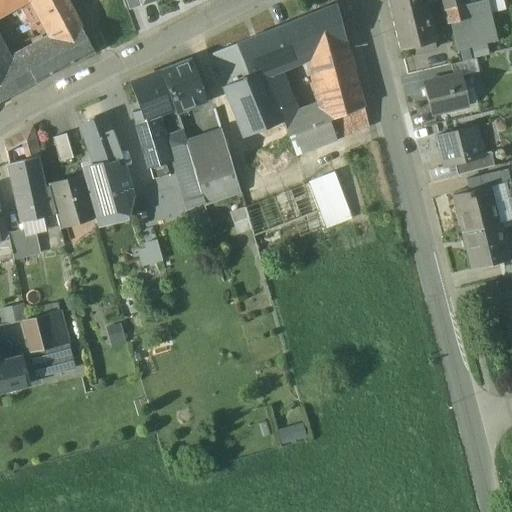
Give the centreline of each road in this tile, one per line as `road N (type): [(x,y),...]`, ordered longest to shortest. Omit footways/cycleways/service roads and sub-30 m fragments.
road 1 (tertiary): [(357,0),(474,420)]
road 2 (residential): [(0,128),(266,0)]
